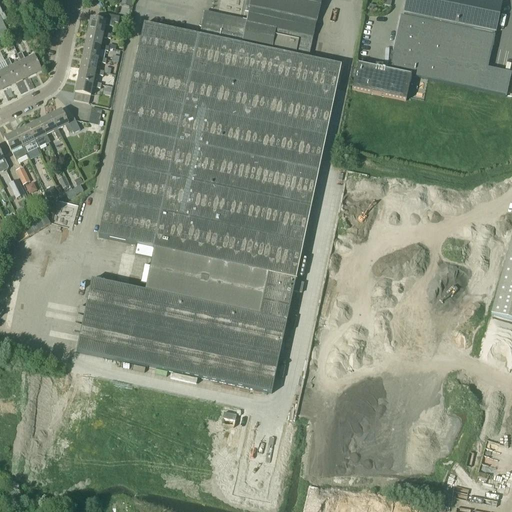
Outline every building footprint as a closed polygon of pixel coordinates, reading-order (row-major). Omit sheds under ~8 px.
[(308,60),(321,0),(246,0),(242,20),(204,12),(199,37),(143,25),(98,238),(154,249),(144,292),(92,281),(76,353),(271,394),(340,67),(308,60)] [(511,74),(488,68),(502,1),(498,0),(406,0),(403,14),(404,14),(403,17),(400,16),(388,74),(382,74),(382,66),(375,66),(375,68),(357,64),(352,91),(406,102),(411,77),(506,97),(511,74)] [(0,40),(8,37),(2,23),(7,20),(4,14),(3,14),(0,8),(0,40)] [(90,19),(88,33),(104,36),(104,34),(105,25),(113,27),(114,23),(118,24),(119,18),(107,15),(105,22),(90,19)] [(111,35),(104,34),(104,36),(88,33),(85,45),(101,48),(102,46),(101,46),(103,38),(110,39),(111,35)] [(109,48),(102,46),(101,48),(85,45),(83,57),(99,60),(99,58),(100,50),(108,52),(109,48)] [(41,71),(34,55),(33,55),(24,59),(21,53),(17,55),(20,61),(28,78),(41,71)] [(83,57),(80,69),(96,72),(97,71),(96,71),(98,63),(105,64),(106,60),(99,58),(99,60),(83,57)] [(4,61),(7,67),(15,84),(28,78),(20,61),(11,65),(9,59),(4,61)] [(0,85),(2,90),(15,84),(7,67),(0,70),(0,85)] [(80,69),(77,81),(94,85),(94,83),(93,83),(95,75),(103,77),(104,72),(97,71),(96,72),(80,69)] [(101,85),(94,83),(94,85),(77,81),(75,94),(91,97),(93,87),(100,89),(101,85)] [(112,91),(104,89),(103,95),(111,97),(112,91)] [(61,111),(50,116),(57,131),(58,131),(65,127),(69,134),(72,132),(73,134),(80,131),(74,119),(67,123),(61,111)] [(61,138),(58,131),(57,131),(50,116),(38,122),(45,137),(47,136),(54,133),(57,140),(61,138)] [(50,143),(47,136),(45,137),(38,122),(27,128),(34,142),(35,142),(39,149),(50,143)] [(28,154),(39,149),(35,142),(34,142),(27,128),(16,133),(23,148),(24,147),(28,154)] [(12,153),(16,162),(26,157),(26,155),(28,154),(24,147),(23,148),(16,133),(4,139),(11,154),(12,153)] [(0,153),(0,173),(8,170),(8,168),(4,160),(4,161),(0,153)] [(30,183),(23,168),(15,172),(23,186),(30,183)] [(58,180),(63,190),(69,186),(64,177),(58,180)] [(79,178),(74,181),(77,188),(83,184),(79,178)] [(18,180),(9,185),(16,199),(25,195),(18,180)] [(80,186),(65,195),(68,200),(83,192),(80,186)] [(57,196),(52,187),(45,191),(49,199),(57,196)] [(11,217),(5,220),(8,226),(14,223),(11,217)] [(511,237),(491,314),(511,320),(511,237)]
